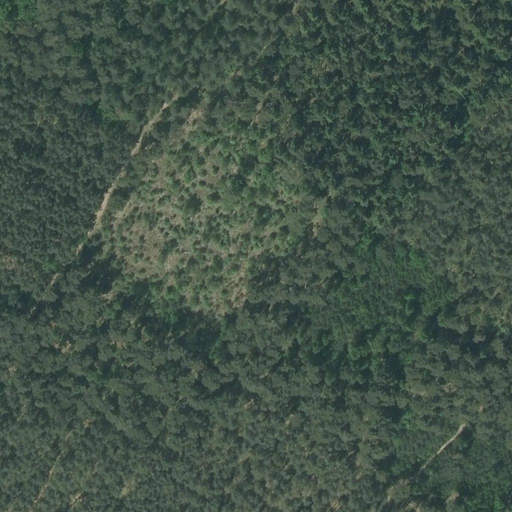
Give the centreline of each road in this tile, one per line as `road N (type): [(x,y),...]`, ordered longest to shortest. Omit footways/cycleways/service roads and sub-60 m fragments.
road 1 (track): [(511,330),(205,86)]
road 2 (track): [(0,384),(145,138)]
road 3 (track): [(0,49),(145,138)]
road 4 (track): [(205,86),(244,70),(295,0)]
